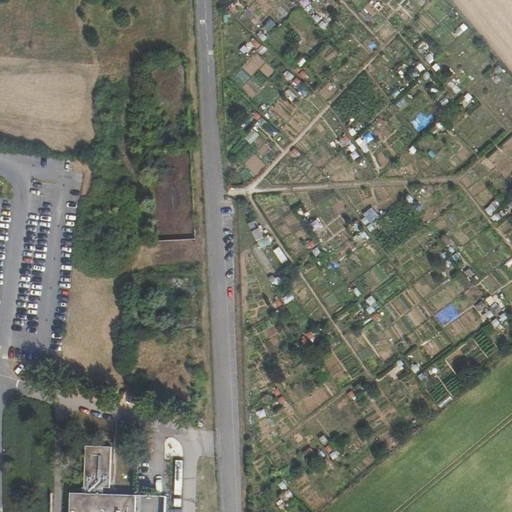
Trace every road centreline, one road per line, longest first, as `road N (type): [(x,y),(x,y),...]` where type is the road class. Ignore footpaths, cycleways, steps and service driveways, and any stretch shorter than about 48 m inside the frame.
road 1 (unclassified): [(234,511),(204,0)]
road 2 (track): [(246,195),(370,373),(268,456)]
road 3 (track): [(221,199),(460,179),(511,245)]
road 4 (track): [(246,195),(421,10)]
